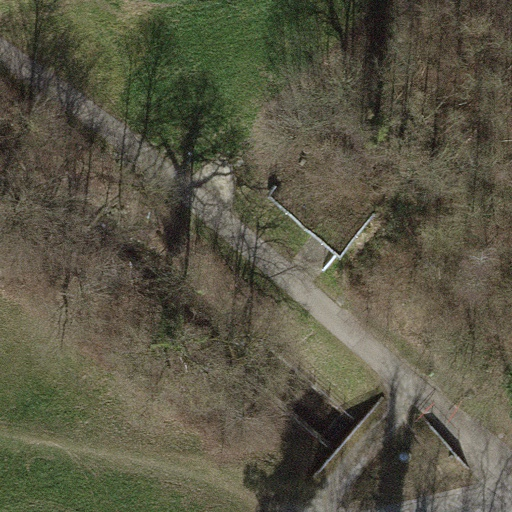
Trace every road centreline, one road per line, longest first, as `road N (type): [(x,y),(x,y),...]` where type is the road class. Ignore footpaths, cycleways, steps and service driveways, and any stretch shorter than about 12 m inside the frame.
road 1 (track): [(511,468),(194,195),(0,55)]
road 2 (track): [(0,431),(164,458),(283,511)]
road 3 (track): [(194,195),(394,0)]
road 4 (track): [(314,511),(415,386)]
